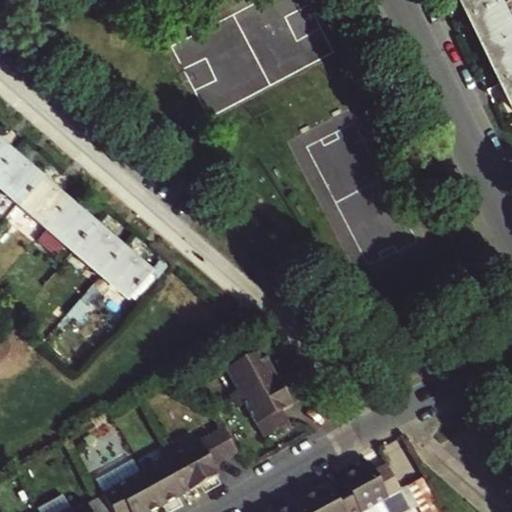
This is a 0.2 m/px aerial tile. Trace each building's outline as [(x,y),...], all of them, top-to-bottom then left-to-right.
[(462,0),(471,18),(500,5),(498,0),(462,0)] [(487,50),(511,38),(511,28),(500,5),(471,18),(487,50)] [(511,38),(487,50),(503,84),(511,79),(511,38)] [(511,79),(503,84),(511,102),(511,79)] [(0,170),(14,154),(0,141),(0,170)] [(14,154),(0,170),(0,184),(21,202),(42,178),(14,154)] [(42,178),(21,202),(48,225),(69,201),(42,178)] [(69,201),(48,225),(74,248),(95,224),(69,201)] [(95,224),(74,248),(102,273),(123,249),(95,224)] [(128,295),(148,270),(123,249),(102,273),(128,295)] [(231,393),(236,401),(278,376),(262,350),(228,367),(239,390),(231,393)] [(293,404),(278,376),(236,401),(239,407),(247,403),(264,437),(291,422),(283,409),(293,404)] [(212,432),(226,458),(239,451),(225,425),(212,432)] [(176,443),(168,447),(191,490),(220,475),(215,464),(226,458),(212,432),(181,450),(176,443)] [(145,471),(164,505),(191,490),(168,447),(162,450),(166,459),(145,471)] [(343,475),(345,479),(362,510),(403,488),(388,462),(377,469),(371,459),(343,475)] [(152,511),(164,505),(145,471),(104,492),(114,511),(152,511)] [(443,511),(423,476),(403,488),(415,511),(443,511)] [(359,511),(362,510),(345,479),(334,486),(332,481),(303,497),(311,511),(359,511)] [(311,511),(303,497),(276,511),(311,511)] [(92,511),(86,500),(64,511),(92,511)]
